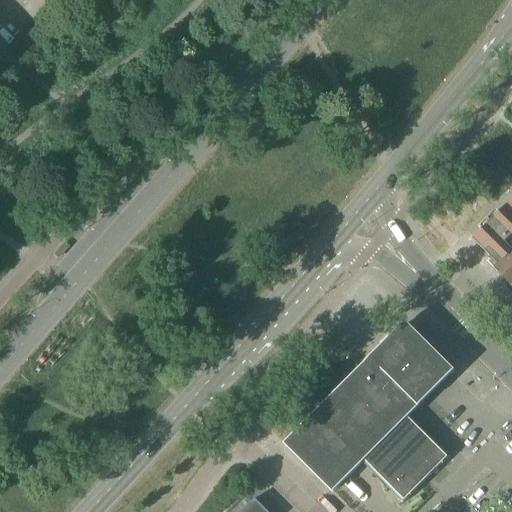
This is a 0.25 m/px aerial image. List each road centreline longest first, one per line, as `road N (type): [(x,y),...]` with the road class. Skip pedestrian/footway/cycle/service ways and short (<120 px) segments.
road 1 (primary): [(320,0),(0,369)]
road 2 (primary): [(88,511),(352,218)]
road 3 (primary): [(352,218),(511,18)]
road 4 (unclassified): [(511,371),(352,218)]
